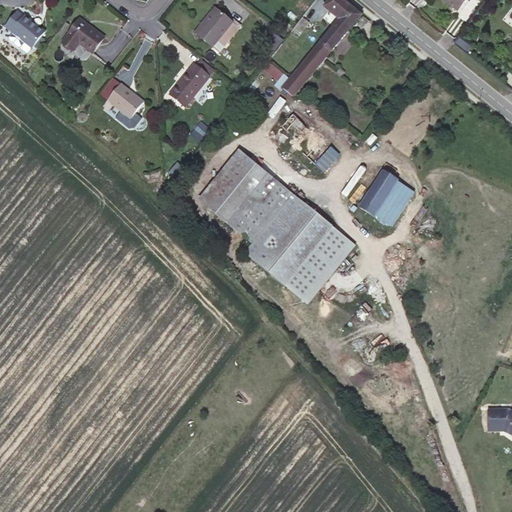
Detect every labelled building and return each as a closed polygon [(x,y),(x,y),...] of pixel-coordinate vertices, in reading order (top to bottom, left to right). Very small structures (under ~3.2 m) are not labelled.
[(350,5),(343,0),(329,0),(324,7),(339,20),(350,5)] [(466,0),(442,0),(458,12),(466,0)] [(362,15),(350,5),(339,20),(284,88),(294,97),(362,15)] [(197,35),(217,10),(215,8),(195,33),(197,35)] [(233,23),(217,10),(197,35),(212,47),(213,47),(232,23),(233,23)] [(23,18),(16,13),(6,26),(13,32),(10,37),(10,40),(19,47),(22,46),(25,42),(33,48),(37,43),(42,37),(46,32),(39,26),(42,23),(42,21),(39,19),(36,19),(34,22),(25,15),(24,16),(23,18)] [(309,23),(302,17),(292,29),(299,35),(309,23)] [(105,38),(80,19),(62,43),(74,51),(80,43),(93,53),(105,38)] [(239,28),(232,23),(213,47),(219,52),(239,28)] [(262,46),(272,53),(282,39),(271,31),(262,46)] [(463,35),(457,41),(465,48),(471,41),(463,35)] [(42,37),(37,43),(40,46),(45,39),(42,37)] [(471,41),(465,48),(467,50),(473,43),(471,41)] [(196,66),(210,77),(215,71),(201,60),(196,66)] [(281,82),(285,76),(270,63),(266,69),(281,82)] [(211,77),(210,77),(196,66),(195,65),(190,70),(192,72),(182,84),(180,83),(170,95),(186,108),(211,77)] [(190,70),(180,83),(182,84),(192,72),(190,70)] [(125,91),(126,89),(114,79),(101,95),(107,101),(119,86),(125,91)] [(144,102),(126,89),(125,91),(119,86),(107,101),(103,106),(109,111),(113,105),(121,111),(131,119),(135,113),(144,102)] [(142,118),(135,113),(131,119),(121,111),(115,118),(129,129),(134,128),(142,118)] [(339,156),(293,115),(278,131),(294,146),(316,166),(324,173),(339,156)] [(199,139),(208,127),(200,121),(191,133),(199,139)] [(316,166),(294,146),(284,158),(306,178),(316,166)] [(292,195),(247,157),(207,206),(252,243),(292,195)] [(348,195),(364,169),(360,166),(343,192),(348,195)] [(398,179),(384,170),(360,208),(374,216),(375,217),(375,216),(397,181),(398,179)] [(390,225),(412,190),(397,181),(375,216),(390,225)] [(356,246),(292,195),(252,243),(244,253),(308,305),(356,246)] [(374,216),(360,208),(356,205),(349,215),(367,226),(374,216)] [(487,407),(488,429),(503,429),(511,433),(511,409),(508,407),(487,407)]
